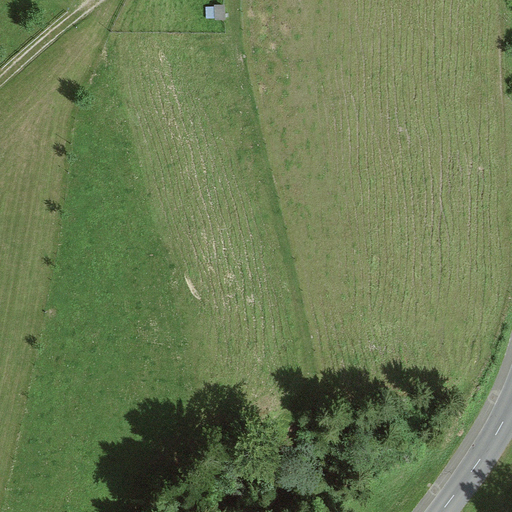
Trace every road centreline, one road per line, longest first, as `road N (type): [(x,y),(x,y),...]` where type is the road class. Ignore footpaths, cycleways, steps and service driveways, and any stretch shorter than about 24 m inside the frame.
road 1 (tertiary): [(439,511),(511,406)]
road 2 (track): [(0,81),(98,0)]
